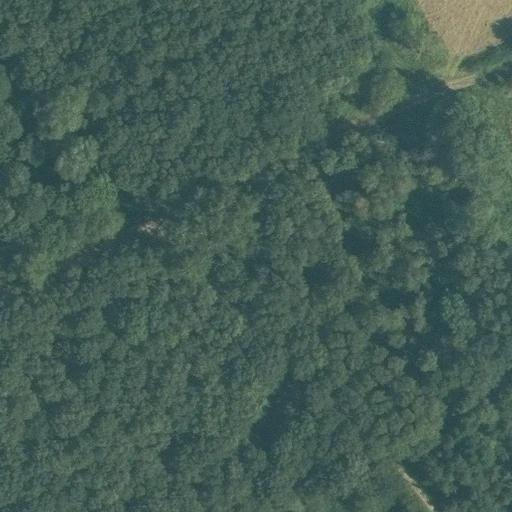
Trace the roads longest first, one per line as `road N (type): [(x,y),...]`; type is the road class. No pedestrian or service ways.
road 1 (track): [(437,511),(161,224)]
road 2 (track): [(161,224),(349,132)]
road 3 (track): [(161,224),(0,296)]
road 4 (track): [(349,132),(370,30),(360,0)]
road 5 (track): [(462,84),(349,132)]
